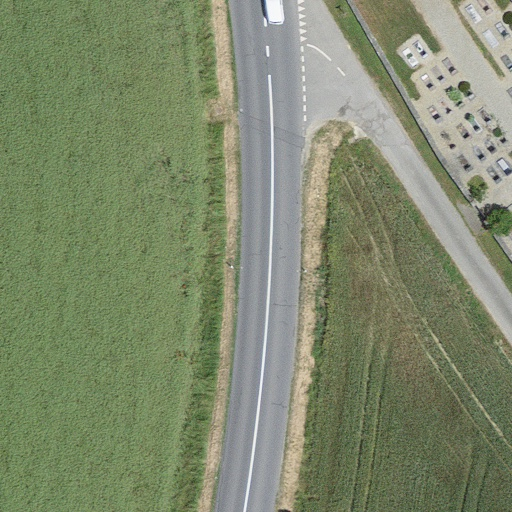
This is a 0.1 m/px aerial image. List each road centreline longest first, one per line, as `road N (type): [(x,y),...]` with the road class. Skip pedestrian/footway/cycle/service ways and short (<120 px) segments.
road 1 (secondary): [(238,511),(269,268),(263,10)]
road 2 (unclassified): [(263,10),(380,147),(511,330)]
